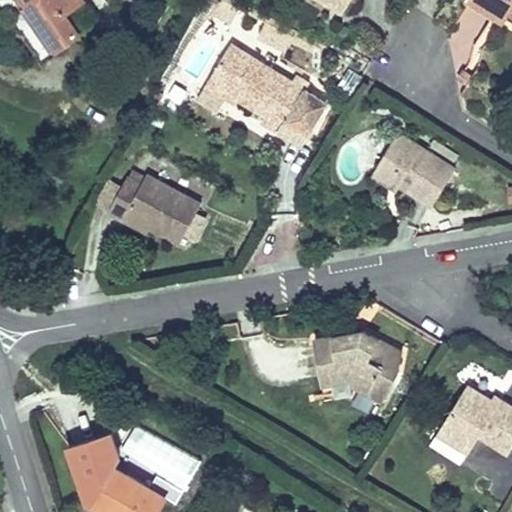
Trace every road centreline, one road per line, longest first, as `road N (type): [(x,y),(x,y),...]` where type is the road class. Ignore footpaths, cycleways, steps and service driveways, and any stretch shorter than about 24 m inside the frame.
road 1 (residential): [(422,264),(0,339)]
road 2 (residential): [(511,155),(432,96),(410,50)]
road 3 (residential): [(511,341),(450,303),(422,264)]
